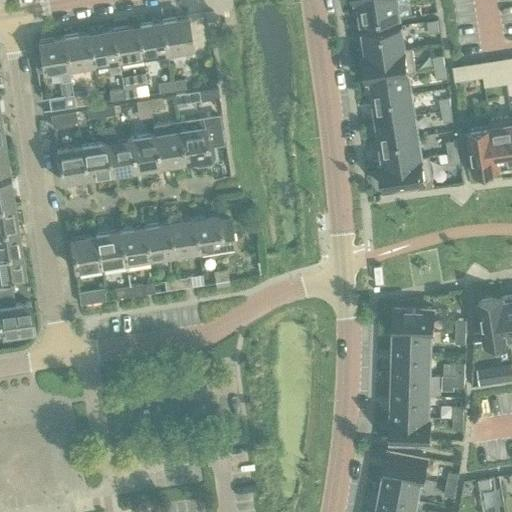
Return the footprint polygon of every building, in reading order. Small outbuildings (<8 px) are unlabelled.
[(355,0),(357,11),(361,10),(362,20),(400,14),(411,12),(409,0),(355,0)] [(424,0),(426,11),(436,10),(434,0),(424,0)] [(206,21),(208,20),(214,20),(212,11),(205,13),(206,21)] [(186,15),(161,19),(168,63),(169,62),(167,50),(191,46),(186,15)] [(429,31),(439,30),(437,18),(427,20),(429,31)] [(161,19),(136,23),(141,54),(156,52),(158,64),(168,63),(161,19)] [(136,23),(112,27),(119,70),(120,70),(118,58),(141,54),(136,23)] [(365,41),(362,42),(364,54),(405,48),(405,47),(402,25),(364,31),(365,41)] [(112,27),(88,31),(92,62),(107,59),(109,72),(119,70),(112,27)] [(88,31),(63,35),(68,66),(92,62),(88,31)] [(40,51),(34,52),(37,71),(43,70),(59,67),(61,80),(70,78),(68,66),(63,35),(38,39),(40,51)] [(405,48),(364,54),(366,70),(367,76),(367,77),(409,70),(409,72),(416,70),(412,46),(405,47),(405,48)] [(434,66),(444,65),(443,53),(433,55),(434,66)] [(483,60),(481,61),(481,62),(483,72),(484,77),(497,74),(494,59),(483,60)] [(481,61),(469,63),(471,79),(484,77),(483,72),(481,62),(481,61)] [(444,65),(434,66),(436,78),(446,76),(444,65)] [(409,70),(367,77),(369,90),(373,89),(374,98),(412,92),(409,72),(409,70)] [(171,79),(172,89),(186,87),(184,77),(171,79)] [(158,92),(172,89),(171,79),(157,81),(158,92)] [(137,95),(137,93),(135,85),(121,87),(123,97),(137,95)] [(110,99),(123,97),(121,87),(108,89),(110,99)] [(173,93),(175,106),(187,104),(186,102),(200,100),(198,89),(173,93)] [(74,105),(72,95),(73,95),(73,92),(47,97),(49,109),(74,105)] [(375,106),(372,107),(374,120),(415,113),(412,92),(374,98),(375,106)] [(72,95),(74,105),(88,103),(86,93),(73,95),(72,95)] [(148,97),(150,108),(164,105),(162,95),(148,97)] [(441,109),(451,107),(449,96),(439,97),(441,109)] [(136,110),(150,108),(148,97),(135,100),(136,110)] [(99,106),(100,115),(114,113),(113,104),(99,106)] [(88,118),(100,115),(99,106),(86,108),(88,118)] [(451,107),(441,109),(443,120),(453,119),(451,107)] [(49,113),(51,126),(77,122),(75,109),(49,113)] [(202,115),(177,119),(183,160),(193,158),(197,163),(211,161),(214,155),(212,141),(222,140),(218,112),(202,115)] [(415,113),(374,120),(376,133),(380,132),(381,140),(419,134),(415,113)] [(511,116),(511,114),(490,117),(498,166),(511,164),(510,160),(511,159),(511,116)] [(490,117),(467,121),(474,170),(498,166),(490,117)] [(177,119),(153,123),(154,132),(159,164),(183,160),(177,119)] [(113,123),(102,126),(104,140),(109,172),(134,168),(129,136),(116,138),(113,123)] [(154,132),(129,136),(134,168),(159,164),(154,132)] [(382,149),(379,149),(381,162),(422,156),(422,154),(419,134),(381,140),(382,149)] [(448,152),(458,150),(456,139),(446,140),(448,152)] [(104,140),(81,144),(86,175),(109,172),(104,140)] [(0,168),(9,167),(5,143),(0,143),(0,168)] [(81,144),(55,148),(60,179),(86,175),(81,144)] [(458,150),(448,152),(450,163),(460,162),(458,150)] [(422,156),(381,162),(384,186),(396,184),(397,188),(409,186),(408,182),(426,179),(433,178),(429,153),(422,154),(422,156)] [(0,203),(14,201),(10,177),(0,178),(0,203)] [(0,228),(17,226),(14,201),(0,203),(0,228)] [(218,213),(192,217),(198,248),(233,242),(229,214),(219,216),(218,213)] [(192,217),(168,221),(173,252),(198,248),(192,217)] [(168,221),(143,225),(148,256),(173,252),(168,221)] [(143,225),(119,228),(124,260),(148,256),(143,225)] [(0,252),(21,249),(17,226),(0,228),(0,252)] [(119,228),(95,232),(100,264),(124,260),(119,228)] [(95,232),(69,236),(74,268),(100,264),(95,232)] [(14,283),(13,276),(25,274),(21,249),(0,252),(0,285),(11,284),(14,283)] [(227,269),(213,271),(214,281),(228,278),(227,269)] [(190,274),(177,277),(178,287),(192,285),(190,274)] [(177,277),(164,279),(165,289),(178,287),(177,277)] [(141,283),(128,285),(130,295),(140,293),(143,292),(154,291),(152,281),(141,283)] [(13,302),(11,285),(11,284),(0,285),(0,321),(2,333),(4,333),(5,337),(17,335),(17,331),(34,329),(29,300),(13,302)] [(128,285),(114,287),(116,297),(130,295),(128,285)] [(105,298),(103,286),(78,290),(80,303),(105,298)] [(511,293),(505,295),(502,295),(509,337),(508,337),(509,344),(511,343),(511,293)] [(495,296),(479,299),(484,331),(485,341),(508,337),(509,337),(502,295),(501,295),(495,296)] [(393,326),(435,327),(435,305),(415,304),(394,303),(393,326)] [(456,330),(466,330),(466,319),(456,318),(456,330)] [(393,349),(433,350),(433,333),(435,333),(435,327),(393,326),(393,349)] [(465,342),(466,330),(456,330),(455,342),(465,342)] [(475,332),(475,342),(485,341),(484,331),(475,332)] [(392,371),(432,372),(433,350),(393,349),(392,371)] [(455,373),(464,373),(465,362),(455,362),(455,373)] [(504,379),(511,377),(511,367),(502,369),(504,379)] [(391,394),(431,395),(432,372),(392,371),(391,394)] [(464,385),(464,373),(455,373),(454,385),(464,385)] [(391,416),(432,418),(432,412),(431,412),(431,395),(391,394),(391,416)] [(453,416),(463,416),(463,405),(454,404),(453,416)] [(432,438),(432,418),(391,416),(390,438),(390,439),(431,440),(432,438)] [(463,428),(463,416),(453,416),(453,428),(463,428)] [(384,467),(425,475),(429,453),(389,445),(388,447),(384,467)] [(380,489),(419,497),(422,481),(424,481),(425,475),(384,467),(380,489)] [(446,482),(456,484),(458,472),(449,470),(446,482)] [(480,488),(492,486),(490,476),(478,478),(480,488)] [(454,495),(456,484),(446,482),(444,493),(454,495)] [(376,511),(379,511),(415,511),(419,497),(380,489),(376,511)]
